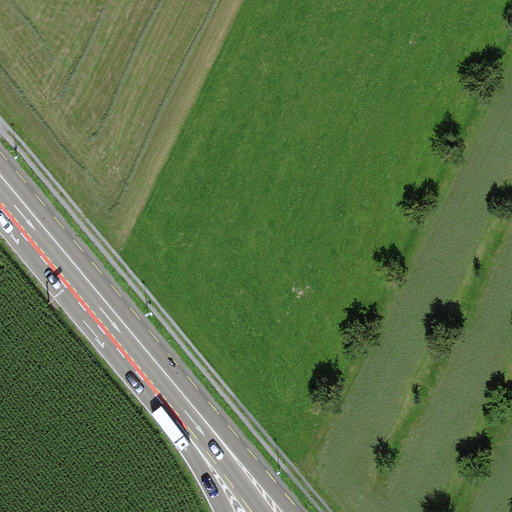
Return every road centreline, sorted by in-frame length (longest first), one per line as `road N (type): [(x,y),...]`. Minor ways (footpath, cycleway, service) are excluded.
road 1 (track): [(0,125),(328,511)]
road 2 (primary): [(279,511),(0,176)]
road 3 (trunk): [(0,220),(175,433),(224,511)]
